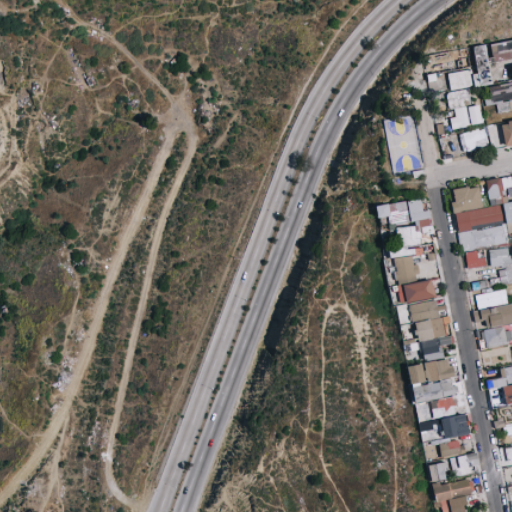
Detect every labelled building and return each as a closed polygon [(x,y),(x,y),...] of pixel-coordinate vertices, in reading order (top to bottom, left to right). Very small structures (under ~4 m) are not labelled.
[(511,39),(511,59),(494,63),(494,60),(490,44),(511,39)] [(486,45),(489,61),(489,64),(493,84),(481,86),(474,47),(486,45)] [(511,100),(510,101),(510,100),(493,103),(490,87),(511,83),(511,100)] [(470,106),(455,109),(452,109),(449,108),(447,96),(449,93),(469,89),(472,107),(470,107),(470,106)] [(472,107),(480,105),(483,123),(482,123),(472,125),(469,107),(470,107),(472,107)] [(469,107),(472,125),(482,123),(482,124),(455,129),(455,126),(454,123),(453,118),(457,117),(455,109),(470,106),(470,107),(469,107)] [(504,145),(511,144),(511,119),(501,121),(504,145)] [(489,144),(502,143),(501,123),(488,124),(489,144)] [(488,144),(483,127),(458,135),(463,152),(488,144)] [(459,250),(508,243),(507,234),(511,232),(511,175),(511,176),(485,179),(487,195),(480,196),(478,185),(452,189),(453,202),(452,202),(459,250)] [(386,248),(388,259),(392,258),(399,303),(434,297),(431,277),(420,279),(417,264),(413,265),(411,256),(422,254),(419,236),(432,234),(428,210),(422,211),(420,198),(375,206),(376,218),(387,216),(388,227),(395,226),(398,246),(386,248)] [(511,434),(511,255),(511,259),(506,246),(489,252),(502,286),(511,281),(511,367),(481,378),(500,430),(511,434)] [(485,256),(477,257),(477,251),(465,251),(466,268),(486,267),(485,256)] [(507,303),(505,289),(474,295),(477,309),(507,303)] [(407,304),(410,325),(413,325),(415,343),(403,345),(403,350),(420,348),(422,361),(442,358),(441,345),(450,344),(449,335),(444,335),(441,307),(436,308),(435,301),(407,304)] [(511,303),(472,311),(476,330),(511,322),(511,303)] [(481,329),(482,346),(511,343),(511,341),(510,327),(481,329)] [(406,366),(422,447),(438,444),(440,456),(460,452),(457,437),(467,435),(464,414),(454,416),(453,406),(450,407),(447,396),(456,394),(452,377),(448,358),(406,366)] [(471,474),(470,464),(476,464),(474,453),(449,457),(452,476),(471,474)] [(430,482),(448,479),(445,462),(427,465),(430,482)] [(431,485),(434,502),(439,501),(441,511),(465,511),(462,494),(473,492),(471,478),(431,485)]
